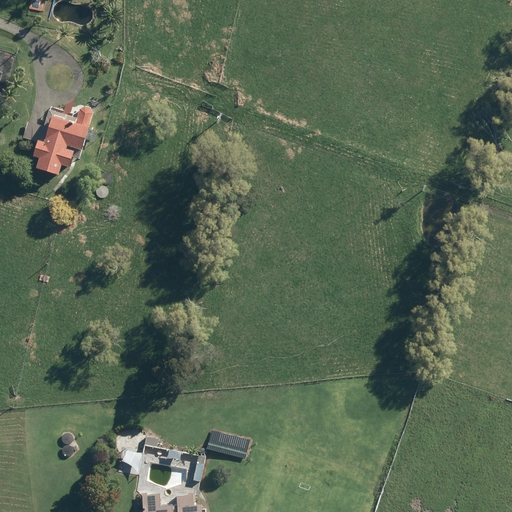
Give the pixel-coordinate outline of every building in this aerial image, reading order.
[(48,111),(46,120),(49,121),(37,170),(60,175),(66,145),(85,150),(95,108),(79,105),(77,117),(48,111)] [(212,430),(207,451),(245,460),(250,439),(212,430)] [(196,467),(193,481),(200,482),(205,457),(145,444),(143,455),(196,467)] [(365,511),(376,481),(287,450),(265,511),(365,511)] [(167,491),(142,491),(141,511),(202,511),(203,491),(176,491),(175,501),(167,501),(167,491)]
